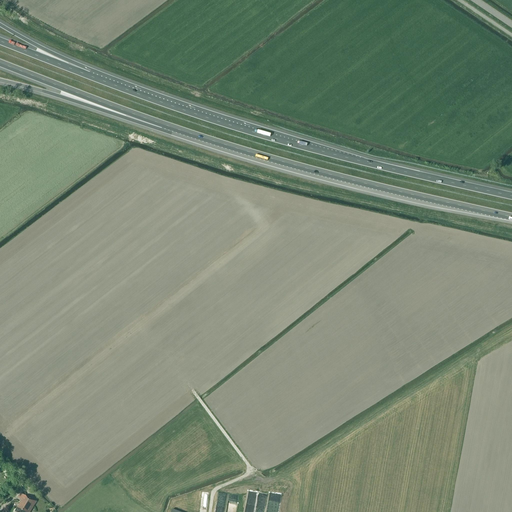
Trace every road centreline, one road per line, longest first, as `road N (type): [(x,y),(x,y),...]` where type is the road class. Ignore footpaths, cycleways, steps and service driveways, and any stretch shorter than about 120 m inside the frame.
road 1 (motorway): [(511,197),(265,136),(89,76)]
road 2 (motorway): [(163,124),(305,170),(511,218)]
road 3 (motorway): [(0,62),(163,124)]
road 4 (motorway): [(0,80),(163,124)]
